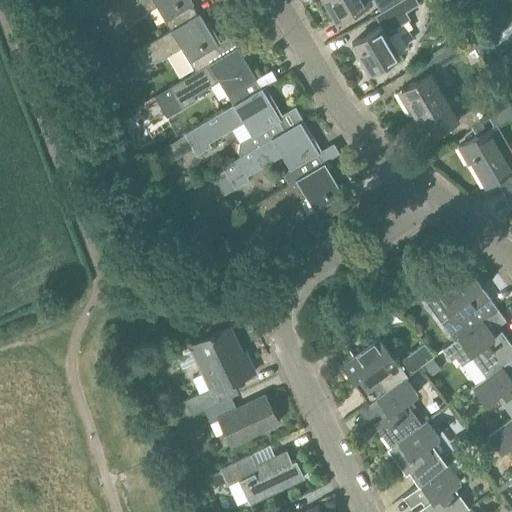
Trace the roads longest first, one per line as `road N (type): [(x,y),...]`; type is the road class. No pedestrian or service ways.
road 1 (residential): [(362,511),(283,339),(279,309),(284,288),(303,269),(387,231),(424,188)]
road 2 (residential): [(275,0),(348,124),(424,188)]
road 3 (residential): [(424,188),(511,271)]
